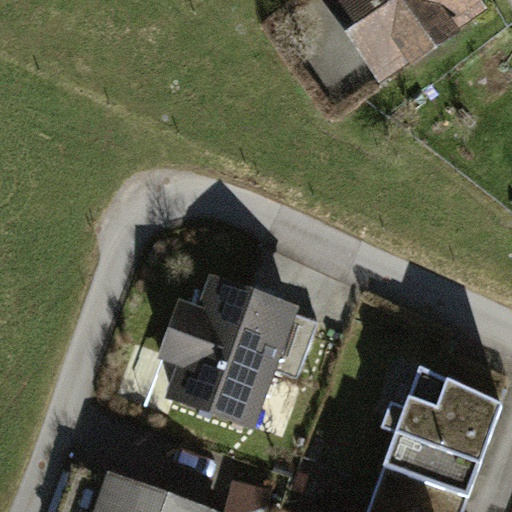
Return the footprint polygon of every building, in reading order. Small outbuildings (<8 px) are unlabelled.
[(226,0),(234,9),(245,0),(226,0)] [(477,0),(309,0),(384,109),(499,31),(477,0)] [(305,337),(219,303),(211,324),(190,315),(155,404),(262,446),(305,337)] [(487,511),(511,451),(511,428),(430,396),(382,511),(487,511)] [(142,511),(88,491),(80,511),(142,511)]
